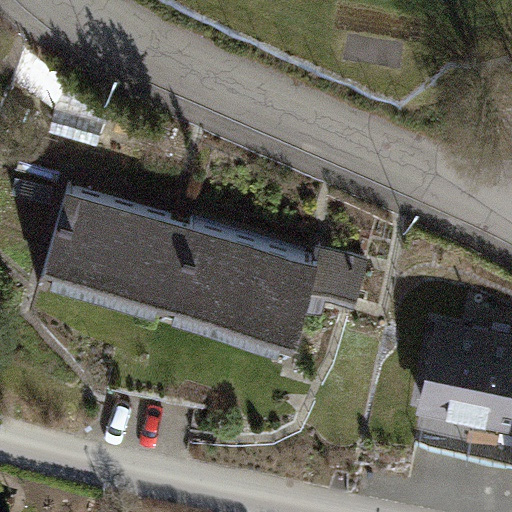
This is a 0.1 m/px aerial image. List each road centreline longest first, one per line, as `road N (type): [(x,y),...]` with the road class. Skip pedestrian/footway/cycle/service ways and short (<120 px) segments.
road 1 (residential): [(511,207),(68,0)]
road 2 (residential): [(357,511),(0,422)]
